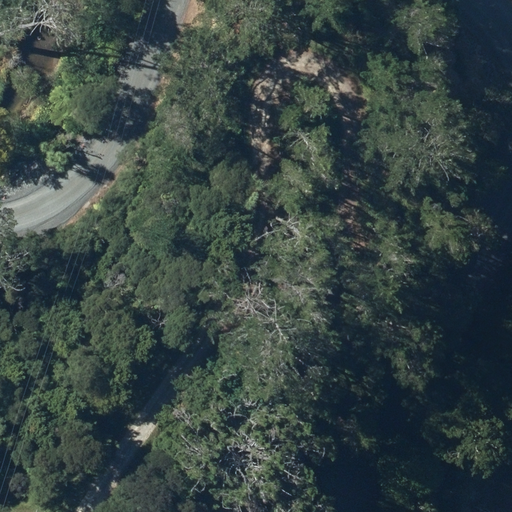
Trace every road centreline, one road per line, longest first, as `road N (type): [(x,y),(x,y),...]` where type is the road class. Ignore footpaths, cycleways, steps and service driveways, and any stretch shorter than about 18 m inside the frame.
road 1 (unclassified): [(511,178),(382,511)]
road 2 (unclassified): [(0,154),(53,123),(108,0)]
